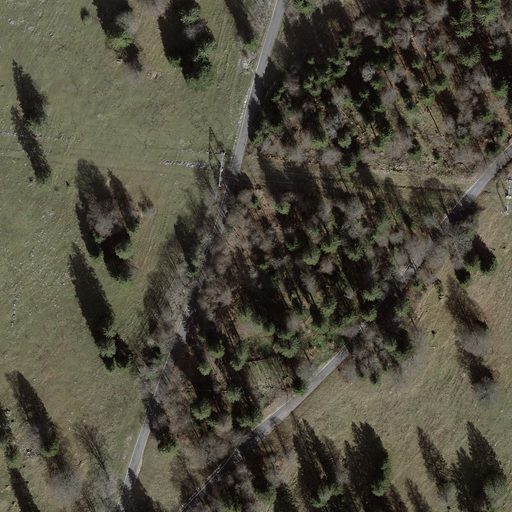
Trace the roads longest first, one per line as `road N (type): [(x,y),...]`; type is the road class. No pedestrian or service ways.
road 1 (tertiary): [(119,511),(224,207),(281,0)]
road 2 (tertiary): [(511,150),(366,329),(186,511)]
